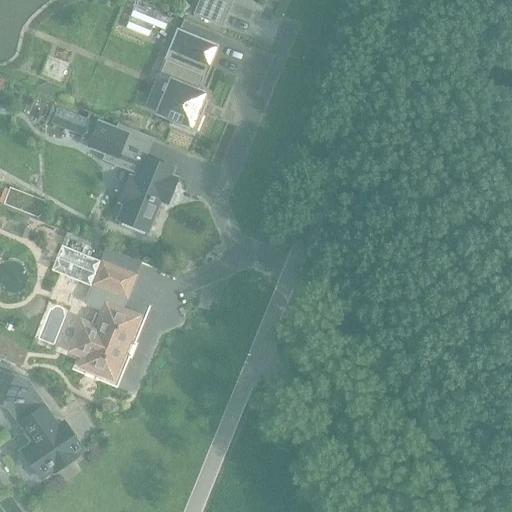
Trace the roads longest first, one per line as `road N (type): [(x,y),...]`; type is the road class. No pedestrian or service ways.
road 1 (unclassified): [(264,337),(397,0)]
road 2 (unclassified): [(376,511),(264,337)]
road 3 (unclassified): [(192,511),(264,337)]
